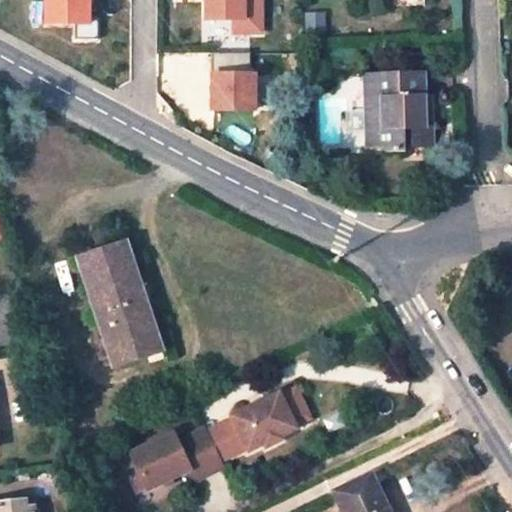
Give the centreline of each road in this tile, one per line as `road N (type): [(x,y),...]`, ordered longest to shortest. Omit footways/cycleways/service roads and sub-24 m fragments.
road 1 (unclassified): [(0,54),(174,151),(384,253)]
road 2 (unclassified): [(511,464),(384,253)]
road 3 (residential): [(484,235),(477,0)]
